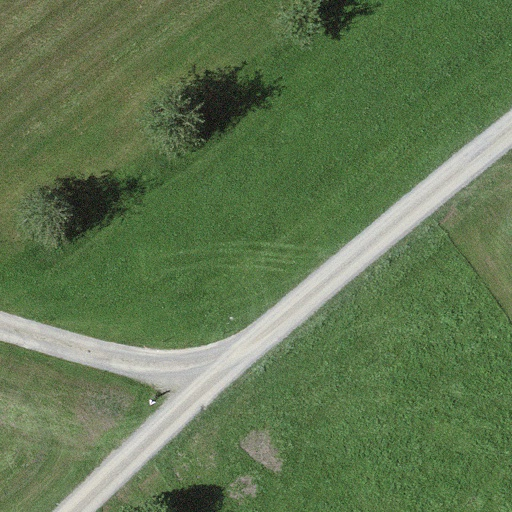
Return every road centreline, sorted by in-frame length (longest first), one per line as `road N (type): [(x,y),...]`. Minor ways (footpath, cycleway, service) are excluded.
road 1 (unclassified): [(511,137),(202,389),(75,511)]
road 2 (track): [(202,389),(190,378),(0,327)]
